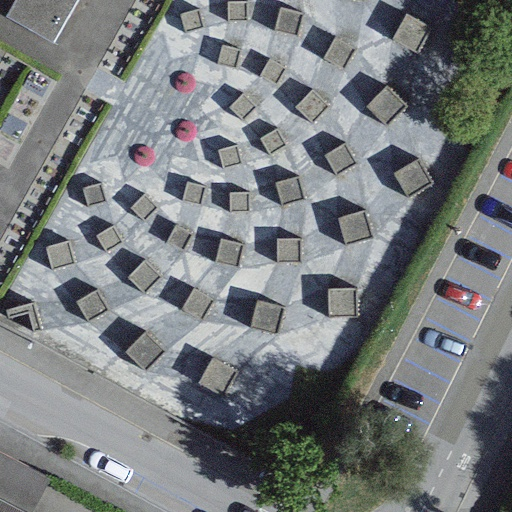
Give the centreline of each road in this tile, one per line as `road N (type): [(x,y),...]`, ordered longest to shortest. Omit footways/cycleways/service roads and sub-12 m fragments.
road 1 (residential): [(0,379),(247,511)]
road 2 (residential): [(410,511),(511,315)]
